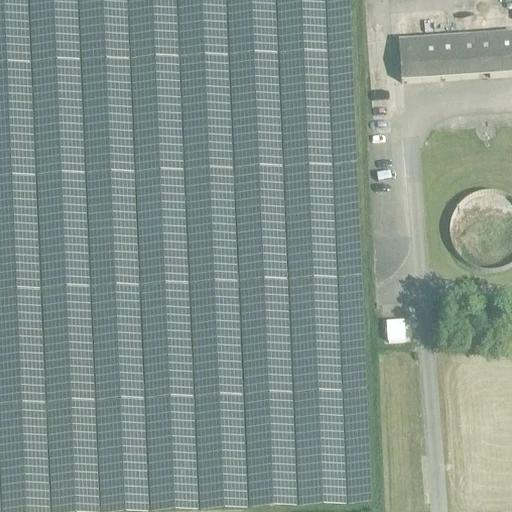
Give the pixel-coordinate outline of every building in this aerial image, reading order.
[(400,37),(402,79),(508,74),(506,32),(400,37)] [(120,168),(123,238),(164,237),(163,213),(166,213),(165,180),(133,182),(132,167),(120,168)] [(511,209),(511,208),(505,204),(498,200),(492,199),(485,198),(478,199),(470,202),(465,205),(460,209),(456,215),(453,221),(451,228),(450,235),(451,240),(453,247),(456,253),(461,260),(467,264),(474,267),(479,269),(487,270),(494,269),(502,266),(506,263),(511,259),(511,258),(511,209)] [(388,342),(405,341),(403,324),(387,325),(388,342)] [(30,352),(0,352),(0,381),(30,381),(30,352)]
